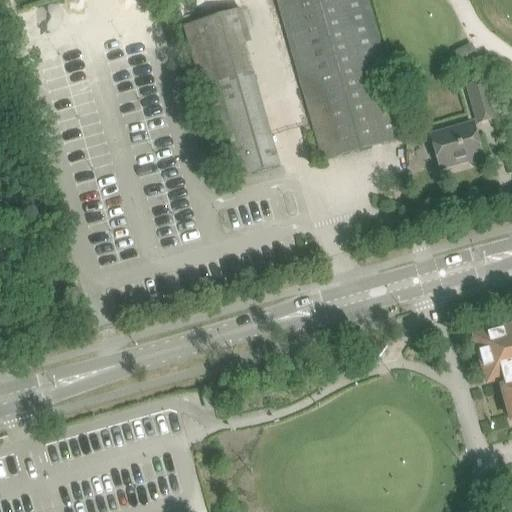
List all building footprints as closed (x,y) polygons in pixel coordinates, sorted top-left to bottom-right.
[(279,0),(278,1),(323,162),(406,139),(366,0),(279,0)] [(215,132),(229,182),(279,167),(244,43),(251,41),(242,9),(185,25),(215,132)] [(471,47),(453,55),(457,65),(459,69),(478,60),(471,47)] [(467,86),(478,124),(495,119),(484,81),(467,86)] [(430,137),(440,170),(482,157),(473,124),(430,137)] [(511,327),(474,338),(487,384),(503,380),(505,388),(502,388),(511,423),(511,422),(511,327)] [(202,398),(206,412),(216,409),(212,395),(202,398)]
